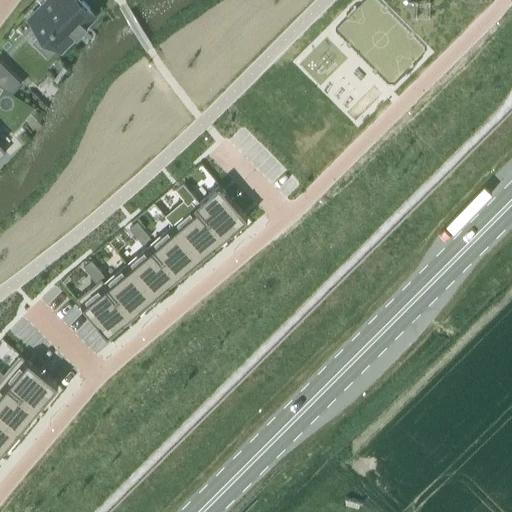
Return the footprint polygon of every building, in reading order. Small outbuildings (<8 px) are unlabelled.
[(82,0),(46,0),(29,17),(62,49),(96,14),(82,0)] [(184,183),(177,189),(183,196),(190,190),(184,183)] [(220,184),(196,204),(224,237),(248,217),(220,184)] [(190,190),(183,196),(189,203),(196,197),(190,190)] [(196,204),(173,223),(201,256),(224,237),(196,204)] [(138,221),(131,228),(137,235),(144,228),(138,221)] [(173,223),(150,242),(178,276),(201,256),(173,223)] [(144,228),(137,235),(143,242),(150,236),(144,228)] [(150,242),(127,262),(155,295),(178,276),(150,242)] [(92,260),(85,266),(91,273),(98,267),(92,260)] [(127,262),(104,281),(132,314),(155,295),(127,262)] [(98,267),(91,273),(97,281),(104,274),(98,267)] [(104,281),(80,301),(108,334),(132,314),(104,281)] [(24,357),(4,381),(38,408),(58,385),(24,357)] [(4,381),(0,385),(0,416),(18,431),(38,408),(4,381)] [(0,416),(0,453),(18,431),(0,416)]
